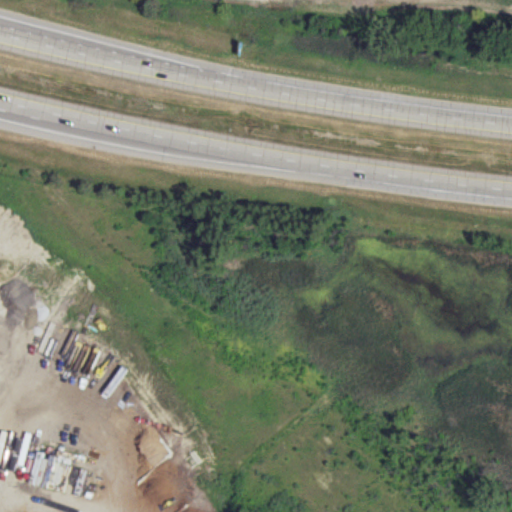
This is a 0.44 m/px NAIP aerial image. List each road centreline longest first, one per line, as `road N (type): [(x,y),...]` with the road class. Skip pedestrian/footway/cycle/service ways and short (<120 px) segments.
road 1 (motorway): [(511,123),(280,92),(0,32)]
road 2 (motorway): [(0,99),(236,150),(511,189)]
road 3 (motorway): [(184,74),(0,20)]
road 4 (motorway): [(0,113),(87,133),(170,138)]
